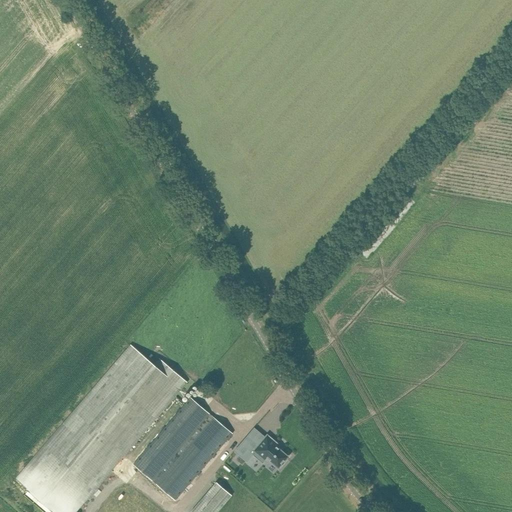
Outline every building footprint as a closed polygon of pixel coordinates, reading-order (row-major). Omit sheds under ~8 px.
[(176,324),(161,342),(174,354),(190,336),(176,324)] [(130,346),(17,478),(29,487),(23,494),(44,511),(55,511),(56,511),(57,511),(75,511),(186,383),(159,359),(154,366),(131,346),(130,346)] [(232,433),(191,398),(134,464),(176,500),(232,433)] [(251,452),(262,460),(266,455),(278,465),(280,463),(282,464),(286,459),(284,458),(287,455),(275,445),(277,443),(266,434),(251,452)] [(123,475),(115,486),(146,511),(165,511),(166,511),(123,475)] [(217,482),(190,511),(218,511),(232,496),(217,482)]
